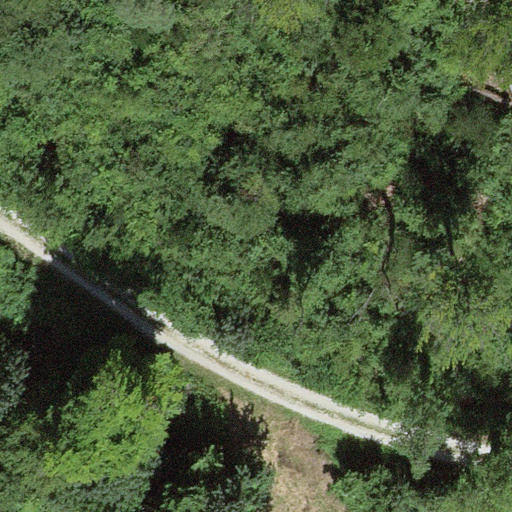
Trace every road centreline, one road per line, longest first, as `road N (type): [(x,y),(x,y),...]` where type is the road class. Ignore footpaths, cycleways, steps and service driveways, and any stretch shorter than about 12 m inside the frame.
road 1 (track): [(0,223),(203,352),(378,430),(511,461)]
road 2 (track): [(332,511),(203,352)]
